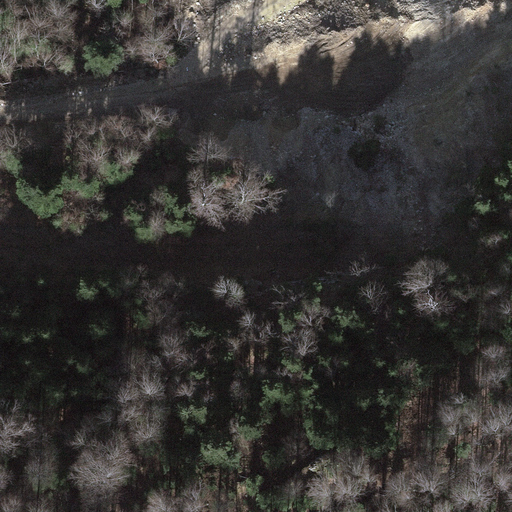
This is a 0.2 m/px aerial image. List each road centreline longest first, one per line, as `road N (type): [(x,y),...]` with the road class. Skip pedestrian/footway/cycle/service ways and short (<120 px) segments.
road 1 (track): [(0,114),(178,83),(230,65),(255,35)]
road 2 (track): [(281,0),(255,35),(279,47),(415,48)]
road 3 (track): [(511,494),(476,479),(428,475),(318,511)]
road 4 (track): [(122,511),(0,497)]
